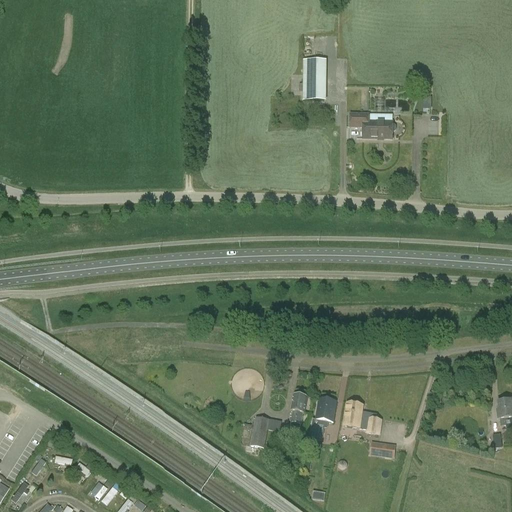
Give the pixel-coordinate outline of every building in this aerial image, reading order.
[(326,103),(327,62),(303,61),(303,80),(299,79),(299,86),(303,86),(303,102),(326,103)] [(392,141),(392,133),(394,134),(396,132),(396,128),(395,126),(392,126),(392,124),(368,123),(368,116),(350,116),(350,129),(363,129),(363,141),(392,141)] [(292,413),(290,424),(291,424),(289,431),(299,433),(302,415),(304,415),(307,399),(293,397),(290,413),(292,413)] [(336,404),(317,401),(314,421),(313,421),(310,441),(322,443),(324,430),(327,430),(328,424),(333,424),(336,404)] [(498,412),(497,413),(498,422),(500,421),(500,428),(506,427),(507,430),(511,429),(511,410),(511,402),(497,404),(498,412)] [(347,405),(344,428),(359,430),(359,431),(366,432),(365,435),(380,438),(383,422),(376,421),(377,416),(361,413),(362,407),(347,405)] [(245,427),(241,446),(250,448),(264,451),(268,430),(273,432),(275,422),(270,421),(270,422),(256,419),(255,421),(254,421),(253,426),(252,426),(252,428),(244,426),(244,427),(245,427)] [(500,436),(493,437),(494,451),(502,450),(500,436)] [(396,447),(372,444),(370,457),(394,461),(396,447)] [(273,457),(270,449),(264,452),(267,459),(273,457)] [(39,477),(46,461),(36,458),(30,473),(39,477)] [(71,466),(72,460),(55,458),(55,464),(71,466)] [(79,464),(76,469),(85,476),(88,472),(79,464)] [(25,483),(10,500),(15,504),(29,487),(25,483)] [(98,483),(90,494),(99,501),(107,490),(98,483)] [(106,506),(117,493),(112,489),(101,502),(106,506)] [(134,507),(140,511),(142,511),(146,507),(138,501),(134,507)]
